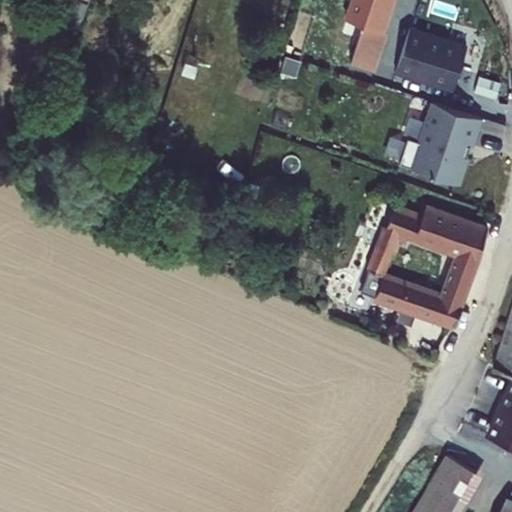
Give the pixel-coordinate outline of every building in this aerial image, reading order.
[(347,55),(369,62),(375,41),(370,39),(371,34),(359,31),(363,17),(360,17),(364,4),(353,0),(346,0),(339,28),(355,33),(347,55)] [(383,21),(390,0),(353,0),(364,4),(360,17),(363,17),(359,31),(371,34),(370,39),(375,41),(369,62),(373,63),(381,37),(377,35),(380,20),(383,21)] [(405,22),(393,71),(458,86),(470,38),(405,22)] [(471,147),(480,119),(431,103),(418,144),(407,140),(398,166),(456,184),(468,146),(471,147)] [(384,274),(376,294),(457,321),(487,223),(422,207),(421,210),(393,203),(384,226),(456,244),(444,284),(388,265),(398,239),(366,228),(354,261),(384,274)] [(511,299),(493,358),(511,365),(511,299)] [(511,446),(511,380),(487,435),(511,446)] [(456,511),(478,478),(447,461),(415,511),(456,511)] [(511,511),(511,489),(509,488),(497,511),(511,511)]
